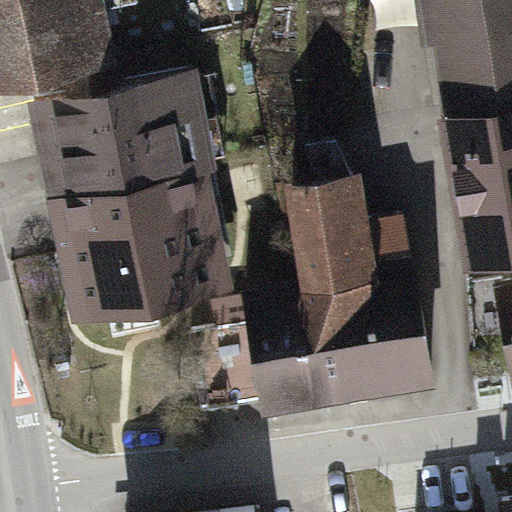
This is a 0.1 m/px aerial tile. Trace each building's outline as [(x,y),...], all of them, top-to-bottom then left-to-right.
[(0,0),(0,75),(70,62),(109,54),(117,52),(103,0),(0,0)] [(462,104),(511,95),(511,0),(435,0),(447,71),(456,69),(462,104)] [(40,94),(60,192),(200,164),(216,161),(196,62),(115,79),(109,54),(70,62),(75,87),(40,94)] [(511,95),(462,104),(451,105),(476,253),(511,246),(511,95)] [(315,253),(319,280),(330,278),(347,383),(434,368),(417,264),(413,265),(405,211),(364,217),(357,172),(352,172),(340,139),(309,145),(321,177),(296,181),(308,255),(315,253)] [(60,192),(84,310),(224,281),(200,164),(60,192)] [(330,278),(319,280),(248,292),(252,317),(195,326),(207,402),(264,393),(265,396),(347,383),(330,278)]
